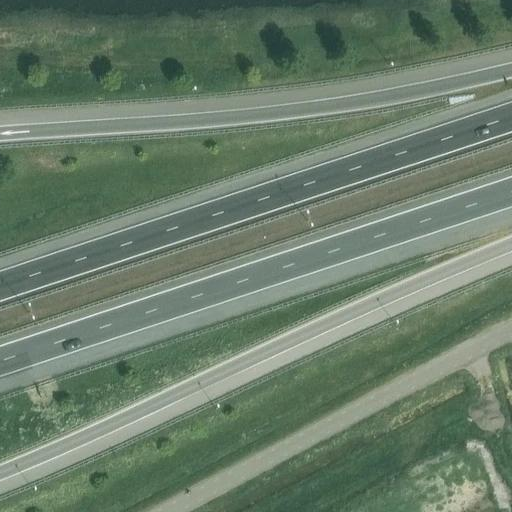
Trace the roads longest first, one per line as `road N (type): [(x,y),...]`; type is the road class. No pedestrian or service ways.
road 1 (motorway): [(0,475),(511,244)]
road 2 (motorway): [(511,117),(0,286)]
road 3 (motorway): [(0,361),(511,192)]
road 4 (motorway): [(511,70),(318,108),(0,134)]
road 5 (tertiary): [(167,511),(511,329)]
